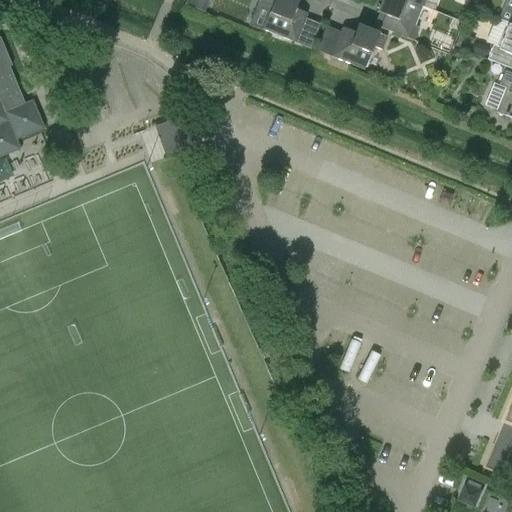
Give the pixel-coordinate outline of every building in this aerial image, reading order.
[(270,7),(261,30),(294,43),(306,14),(293,9),(296,3),(292,0),(291,0),(258,0),(258,2),(270,7)] [(421,7),(403,0),(381,0),(378,9),(378,13),(383,15),(378,28),(413,41),(418,28),(413,26),(421,7)] [(511,26),(507,24),(498,48),(492,45),(486,60),(511,70),(511,26)] [(363,71),(371,47),(380,50),(385,37),(360,27),(356,27),(354,33),(341,28),(329,57),(363,71)] [(0,157),(18,150),(14,141),(42,129),(31,101),(22,105),(7,67),(10,66),(0,41),(0,157)] [(52,51),(38,45),(34,55),(48,61),(52,51)] [(511,75),(503,72),(498,87),(504,89),(494,113),(511,120),(511,75)] [(174,131),(178,141),(188,138),(184,127),(174,131)] [(502,476),(511,452),(493,444),(483,468),(502,476)]
